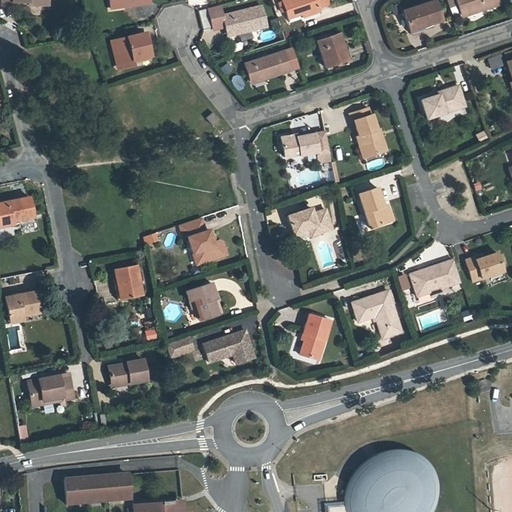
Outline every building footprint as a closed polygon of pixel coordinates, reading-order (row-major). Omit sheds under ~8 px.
[(103,0),(105,8),(119,5),(120,9),(146,4),(144,0),(103,0)] [(304,14),(320,9),(331,6),(328,0),(283,0),(290,19),(304,14)] [(436,0),(405,11),(411,28),(425,23),(426,26),(444,20),(436,0)] [(456,0),(461,14),(484,7),(485,10),(500,5),(498,0),(456,0)] [(224,26),(226,31),(250,25),(250,28),(266,24),(261,4),(222,14),(220,4),(207,7),(213,29),(224,26)] [(462,17),(485,10),(484,7),(461,14),(462,17)] [(321,13),(320,9),(304,14),(305,18),(321,13)] [(426,28),(426,26),(425,23),(411,28),(413,33),(426,28)] [(226,34),(250,28),(250,25),(226,31),(226,34)] [(342,49),(345,48),(339,31),(317,39),(326,66),(346,59),(342,49)] [(141,33),(111,41),(117,68),(131,65),(130,60),(147,56),(141,33)] [(292,47),(283,50),(289,69),(299,65),(292,47)] [(348,47),(345,48),(342,49),(346,59),(352,57),(348,47)] [(244,62),(250,79),(264,74),(265,78),(289,70),(289,69),(283,50),(282,49),(244,62)] [(237,75),(230,79),(236,89),(243,85),(237,75)] [(439,94),(431,97),(421,101),(427,119),(466,106),(459,85),(438,92),(439,94)] [(364,117),(372,114),(370,108),(362,110),(364,117)] [(355,120),(364,117),(362,110),(350,114),(352,120),(355,120)] [(206,118),(211,125),(219,120),(213,112),(206,118)] [(376,131),(378,130),(373,114),(372,114),(364,117),(355,120),(360,135),(357,136),(360,144),(363,143),(368,157),(388,150),(383,136),(378,138),(376,131)] [(484,132),(475,135),(478,142),(486,138),(484,132)] [(299,135),(283,138),(287,158),(302,155),(302,157),(321,153),(318,135),(300,138),(299,135)] [(363,143),(360,144),(364,158),(368,157),(363,143)] [(389,222),(384,206),(378,187),(359,193),(370,228),(389,222)] [(0,202),(0,219),(13,217),(13,222),(35,219),(32,198),(0,202)] [(388,204),(384,206),(389,222),(393,220),(388,204)] [(319,228),(321,233),(334,229),(328,209),(315,213),(313,207),(289,216),(295,233),(311,228),(312,230),(319,228)] [(0,227),(14,226),(13,222),(13,217),(0,219),(0,227)] [(215,243),(213,237),(210,230),(207,232),(202,218),(181,225),(185,240),(189,238),(194,254),(199,253),(203,264),(228,255),(224,243),(220,241),(217,242),(215,243)] [(319,228),(312,230),(313,236),(321,233),(319,228)] [(157,233),(149,236),(151,243),(159,240),(157,233)] [(477,258),(476,255),(466,258),(473,280),(505,270),(498,251),(484,256),(477,258)] [(199,253),(194,254),(198,265),(203,264),(199,253)] [(455,258),(446,261),(453,283),(462,280),(455,258)] [(453,283),(446,261),(411,272),(417,290),(429,286),(429,289),(443,284),(444,286),(453,283)] [(117,272),(121,291),(124,290),(126,301),(144,298),(138,268),(117,272)] [(405,273),(396,276),(402,291),(410,287),(405,273)] [(215,299),(218,297),(213,282),(187,290),(193,308),(197,307),(201,319),(219,313),(215,299)] [(429,286),(417,290),(418,295),(430,291),(429,289),(429,286)] [(378,317),(376,318),(383,336),(402,330),(388,289),(351,301),(358,320),(373,315),(371,311),(376,309),(378,317)] [(124,290),(121,291),(118,292),(120,303),(126,301),(124,290)] [(5,298),(9,316),(20,315),(20,318),(43,314),(39,293),(5,298)] [(332,318),(310,312),(304,331),(307,332),(301,352),(320,358),(332,318)] [(21,322),(20,318),(20,315),(9,316),(10,324),(21,322)] [(155,329),(145,330),(146,340),(157,339),(155,329)] [(232,349),(234,354),(237,363),(255,357),(246,329),(203,344),(210,362),(218,359),(216,354),(232,349)] [(191,336),(169,344),(174,357),(196,350),(191,336)] [(218,359),(234,354),(232,349),(216,354),(218,359)] [(107,369),(111,385),(129,381),(130,386),(146,383),(142,362),(107,369)] [(55,400),(56,405),(74,401),(69,377),(20,386),(25,411),(37,408),(37,403),(55,400)] [(487,384),(485,378),(476,381),(478,388),(487,384)] [(111,390),(130,386),(129,381),(111,385),(111,390)] [(37,408),(56,405),(55,400),(37,403),(37,408)] [(25,425),(18,426),(20,436),(27,435),(25,425)] [(433,502),(435,492),(434,478),(429,469),(422,461),(414,457),(406,455),(397,454),(389,455),(381,457),(373,461),(366,466),(360,472),(355,479),(351,487),(349,495),(348,505),(349,511),(428,511),(430,510),(433,502)] [(78,485),(78,479),(64,480),(66,502),(79,501),(80,504),(88,503),(87,500),(100,499),(101,502),(109,502),(109,498),(121,497),(122,500),(130,500),(128,481),(120,481),(120,475),(106,476),(106,482),(99,483),(99,477),(85,478),(86,484),(78,485)] [(178,511),(177,502),(171,503),(171,500),(160,501),(160,503),(143,505),(143,511),(178,511)]
